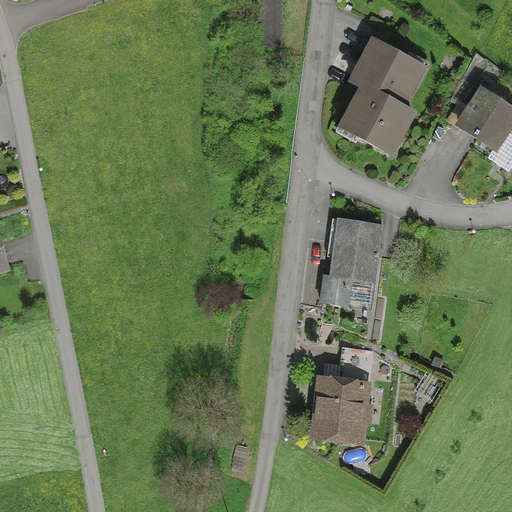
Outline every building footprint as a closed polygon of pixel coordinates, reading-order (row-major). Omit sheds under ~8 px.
[(260,0),(259,47),(277,48),(278,0),(260,0)] [(406,83),(415,67),(373,45),(351,86),(368,95),(366,98),(360,95),(341,131),(388,157),(410,116),(394,107),(396,103),(401,106),(412,86),(406,83)] [(492,152),(511,120),(511,112),(482,93),(458,130),(492,152)] [(329,279),(372,286),(380,228),(337,222),(329,279)] [(346,308),(349,287),(322,284),(319,304),(346,308)] [(361,407),(363,387),(320,382),(318,402),(316,402),(314,419),(316,420),(314,439),(357,444),(359,424),(367,425),(368,408),(361,407)]
